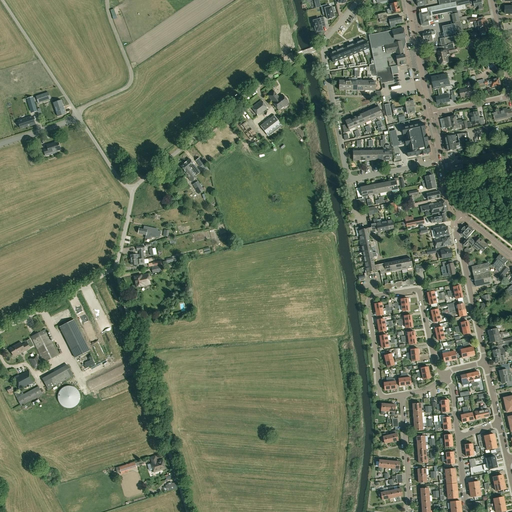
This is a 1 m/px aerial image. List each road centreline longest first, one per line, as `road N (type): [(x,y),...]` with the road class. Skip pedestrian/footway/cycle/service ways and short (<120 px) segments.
road 1 (track): [(187,511),(114,266)]
road 2 (unclassified): [(132,188),(298,55)]
road 3 (unclassified): [(0,331),(114,266),(132,188)]
road 4 (residential): [(430,113),(509,94),(491,0)]
road 5 (residential): [(485,362),(455,228),(464,214)]
road 6 (unclassified): [(77,114),(130,83),(105,0)]
road 7 (residential): [(348,181),(321,45)]
road 8 (unclassified): [(2,0),(77,114)]
road 9 (residential): [(375,295),(419,290),(443,376)]
road 10 (residential): [(402,394),(380,395),(367,301),(375,295)]
